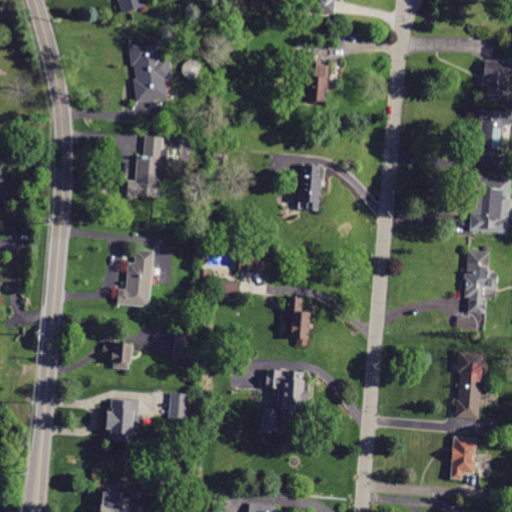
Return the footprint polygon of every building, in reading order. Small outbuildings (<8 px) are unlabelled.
[(143,0),(145,6),(122,13),(118,0),(143,0)] [(334,0),(334,13),(334,14),(300,11),(300,0),(334,0)] [(137,102),(133,80),(136,79),(134,65),(131,65),(128,43),(159,39),(161,57),(169,56),(172,79),(164,80),(167,98),(137,102)] [(192,78),(188,78),(185,76),(183,73),(181,70),(182,66),(183,62),(186,60),(190,59),(193,59),(197,60),(199,63),(201,67),(200,71),(199,74),(196,77),(192,78)] [(511,62),(511,88),(511,101),(482,99),(485,60),(511,62)] [(328,66),(327,77),(329,77),(328,90),(326,90),(325,102),(306,100),(307,87),(305,86),(307,64),(328,66)] [(511,113),(511,126),(504,125),(501,156),(477,154),(478,141),(479,141),(481,123),(479,123),(480,110),(511,113)] [(162,141),(161,157),(167,157),(165,171),(160,170),(158,197),(137,195),(137,197),(127,196),(128,180),(135,181),(137,155),(143,156),(145,136),(163,137),(162,141)] [(322,166),(321,178),(317,210),(297,208),(301,176),(303,176),(304,164),(322,166)] [(474,176),(511,179),(507,234),(470,231),(474,176)] [(149,307),(117,304),(119,289),(126,289),(129,263),(135,263),(136,250),(154,252),(149,307)] [(495,299),(486,298),(484,314),(468,312),(469,298),(465,297),(469,251),(489,252),(488,272),(497,272),(495,299)] [(240,253),(264,254),(263,274),(238,272),(240,253)] [(238,281),(221,281),(221,293),(238,293),(238,281)] [(292,311),(286,311),(287,297),(303,298),(301,312),(309,313),(306,346),(296,345),(297,339),(289,338),(292,311)] [(176,331),(193,332),(190,360),(173,358),(176,331)] [(131,365),(127,365),(126,370),(113,369),(114,362),(111,362),(112,346),(120,346),(121,342),(133,343),(131,365)] [(478,420),(455,418),(457,400),(458,401),(460,372),(457,372),(459,352),(484,354),(478,420)] [(278,370),(299,372),(299,379),(305,380),(304,391),(308,391),(307,402),(303,402),(302,412),(300,412),(298,432),(285,431),(284,433),(261,432),(263,408),(277,409),(279,389),(266,388),(267,370),(278,370)] [(171,394),(187,395),(186,419),(170,418),(171,394)] [(141,401),(139,427),(133,427),(132,443),(110,440),(111,428),(107,428),(109,410),(113,410),(114,399),(141,401)] [(474,474),(463,473),(462,480),(451,479),(454,437),(476,439),(474,474)] [(114,493),(122,494),(122,497),(129,497),(128,505),(141,506),(140,511),(101,511),(103,492),(114,493)] [(277,506),(276,511),(249,511),(250,503),(277,506)]
